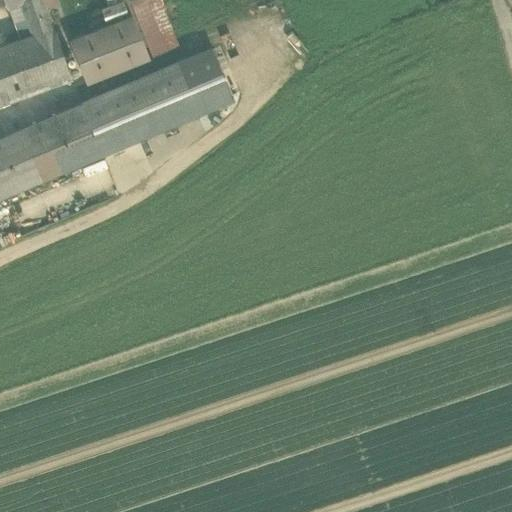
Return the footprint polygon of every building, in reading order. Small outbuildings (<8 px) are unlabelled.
[(42,0),(26,0),(7,7),(20,39),(53,27),(42,0)] [(178,46),(159,0),(147,0),(167,50),(178,46)] [(131,17),(70,41),(87,82),(147,58),(131,17)] [(20,39),(0,46),(0,104),(71,79),(53,27),(20,39)] [(210,48),(81,102),(103,154),(232,100),(210,48)] [(81,102),(0,137),(0,198),(103,154),(81,102)] [(106,161),(0,206),(0,244),(120,194),(106,161)]
